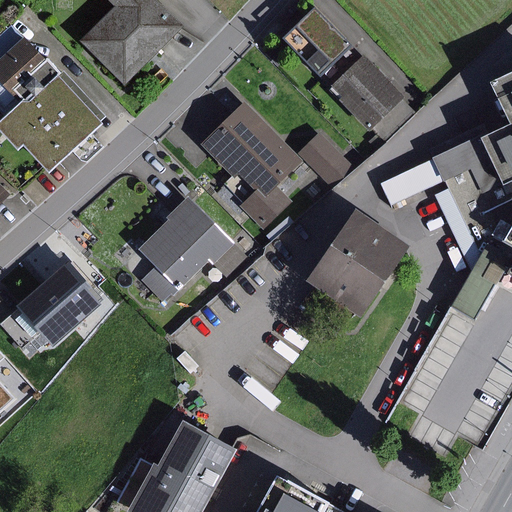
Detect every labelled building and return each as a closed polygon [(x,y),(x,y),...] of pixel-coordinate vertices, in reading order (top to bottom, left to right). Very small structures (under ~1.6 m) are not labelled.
[(109,0),(115,6),(81,40),(124,84),(182,27),(155,0),(109,0)] [(347,45),(309,6),(275,38),(313,78),(347,45)] [(24,40),(0,60),(0,77),(22,102),(30,101),(58,76),(24,40)] [(286,58),(280,52),(270,61),(276,67),(286,58)] [(401,98),(360,55),(326,86),(337,97),(334,100),(365,132),(369,128),(382,142),(413,112),(400,99),(401,98)] [(22,102),(0,122),(0,132),(18,152),(23,146),(26,150),(86,95),(63,70),(58,76),(30,101),(22,102)] [(511,123),(511,124),(378,183),(388,205),(441,180),(445,188),(431,195),(467,270),(447,306),(472,320),(493,284),(479,277),(495,250),(484,243),(487,237),(502,246),(511,227),(511,72),(493,82),(511,123)] [(86,95),(26,150),(44,170),(48,174),(60,163),(66,157),(102,125),(101,122),(106,117),(86,95)] [(292,202),(275,185),(299,162),(241,102),(198,145),(231,179),(235,175),(252,192),(237,206),(262,231),(292,202)] [(350,167),(317,133),(296,154),(330,187),(350,167)] [(0,203),(8,195),(0,186),(0,203)] [(246,258),(184,195),(161,218),(164,220),(134,250),(153,268),(140,281),(162,302),(168,295),(170,297),(206,261),(225,279),(246,258)] [(404,246),(348,208),(299,281),(310,289),(300,304),(323,319),(333,304),(355,319),(404,246)] [(511,227),(502,246),(511,251),(511,253),(505,267),(511,270),(511,227)] [(102,299),(69,262),(12,314),(0,324),(22,348),(39,332),(51,346),(102,299)] [(0,412),(15,399),(0,382),(0,361),(4,358),(0,353),(0,412)] [(158,467),(142,458),(118,502),(130,508),(127,511),(202,511),(237,450),(232,448),(217,440),(183,421),(158,467)] [(326,511),(332,501),(277,472),(255,511),(326,511)]
